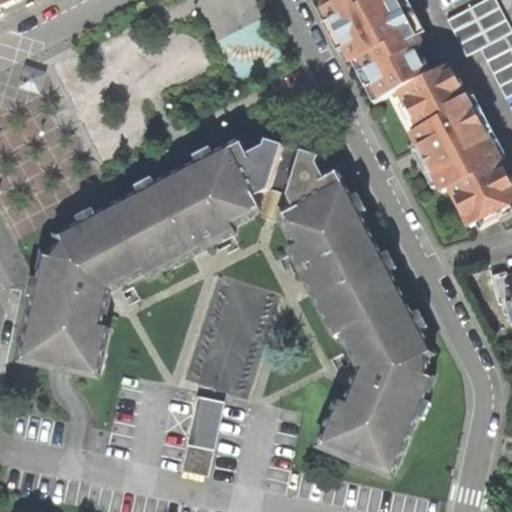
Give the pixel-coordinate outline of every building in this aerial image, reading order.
[(0,0),(0,19),(5,17),(3,10),(21,0),(0,0)] [(386,101),(402,93),(433,76),(419,48),(425,45),(400,0),(332,0),(336,6),(327,11),(340,36),(354,63),(362,59),(386,101)] [(469,57),(483,49),(511,33),(511,21),(500,0),(486,0),(450,20),(469,57)] [(509,97),(511,95),(511,33),(483,49),(509,97)] [(511,206),(511,177),(453,65),(433,76),(402,93),(422,133),(416,137),(433,169),(445,193),(452,189),(472,228),(511,206)] [(21,363),(99,379),(109,331),(103,330),(109,305),(111,292),(145,274),(148,280),(210,247),(236,233),(234,228),(263,212),(282,217),(296,247),(291,251),(306,283),(336,338),(342,334),(359,368),(353,384),(343,405),(337,403),(319,447),(393,478),(419,415),(425,418),(431,405),(425,402),(435,376),(428,373),(427,358),(434,353),(339,168),(329,172),(321,155),(269,139),(266,140),(267,143),(252,151),(244,137),(214,153),(211,148),(197,156),(199,161),(157,184),(153,178),(138,187),(141,192),(97,216),(94,210),(80,217),(83,223),(58,236),(60,245),(51,257),(44,256),(21,363)] [(506,304),(511,302),(511,292),(508,279),(507,273),(492,277),(500,306),(506,304)] [(220,420),(195,415),(182,475),(207,480),(220,420)]
